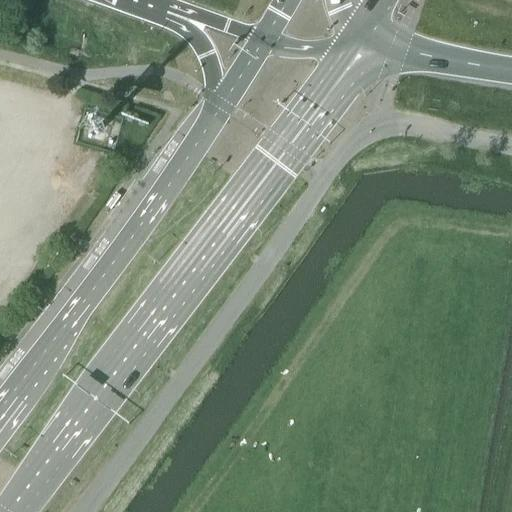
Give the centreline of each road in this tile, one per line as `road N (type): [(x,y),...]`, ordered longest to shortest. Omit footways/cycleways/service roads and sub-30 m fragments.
road 1 (unclassified): [(82,511),(352,139),(394,125),(511,146)]
road 2 (primary): [(8,511),(365,30)]
road 3 (primary): [(221,106),(0,408)]
road 4 (motorway): [(365,30),(398,51),(511,72)]
